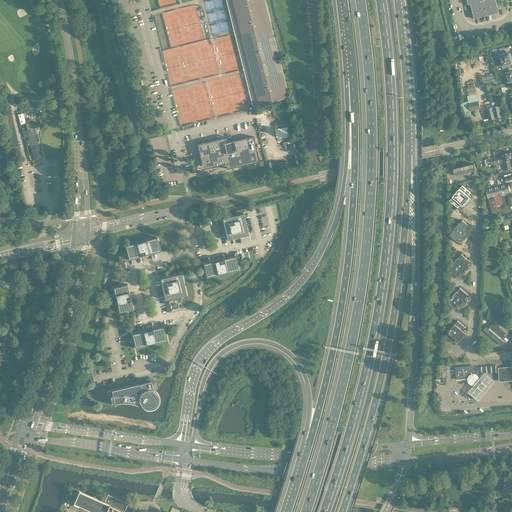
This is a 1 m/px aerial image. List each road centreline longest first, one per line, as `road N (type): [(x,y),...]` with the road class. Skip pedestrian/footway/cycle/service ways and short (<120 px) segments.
road 1 (motorway): [(324,511),(352,431),(386,258),(390,89),(380,0)]
road 2 (motorway): [(359,0),(371,138),(364,255),(305,511)]
road 3 (motorway): [(351,79),(344,179),(328,238),(283,301),(202,359),(183,444)]
road 4 (motorway): [(351,79),(353,190),(340,318),(302,459)]
road 5 (motorway): [(341,511),(388,342),(408,152)]
road 6 (motorway): [(407,444),(416,226),(408,152)]
road 7 (motorway): [(193,446),(209,369),(229,349),(262,342),(288,354),(306,383),(302,459)]
road 8 (secondary): [(189,461),(283,471),(405,462)]
road 9 (secondary): [(407,444),(285,454),(193,446)]
road 10 (secondary): [(34,422),(88,232)]
road 11 (secondary): [(74,239),(58,318),(20,426)]
road 12 (residential): [(476,356),(473,186)]
road 13 (secondary): [(29,436),(180,460)]
road 14 (motorway): [(408,152),(396,0)]
road 15 (secondary): [(183,444),(34,422)]
road 16 (secondary): [(79,131),(59,0)]
